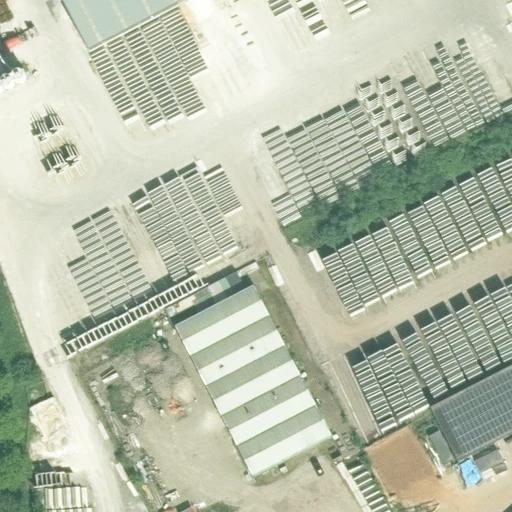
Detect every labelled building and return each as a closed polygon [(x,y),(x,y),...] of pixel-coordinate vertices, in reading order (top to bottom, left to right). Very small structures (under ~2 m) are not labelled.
[(0,0),(0,1),(19,39),(0,48),(0,101),(90,54),(193,0),(0,0)] [(201,0),(184,8),(190,21),(235,0),(201,0)] [(123,54),(178,32),(173,20),(119,42),(123,54)] [(263,34),(278,66),(305,53),(290,21),(263,34)] [(350,102),(357,129),(400,117),(396,101),(371,107),(368,97),(350,102)] [(332,439),(254,288),(176,328),(254,479),(332,439)] [(511,365),(430,408),(458,463),(511,434),(511,365)]
